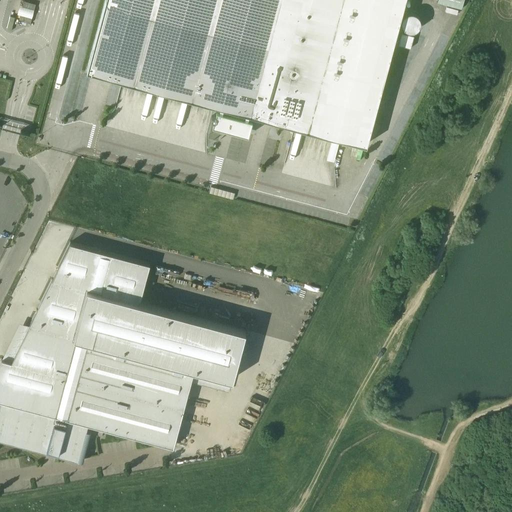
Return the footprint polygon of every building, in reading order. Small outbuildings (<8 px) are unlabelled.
[(105,0),(87,70),(220,105),(224,106),(246,112),(250,113),(366,144),(404,0),(105,0)] [(437,0),(437,2),(461,9),(463,0),(437,0)] [(19,20),(30,23),(36,4),(24,1),(19,20)] [(401,32),(398,45),(411,48),(414,35),(401,32)] [(224,106),(220,105),(219,111),(216,111),(215,114),(214,116),(212,115),(211,120),(213,120),(213,122),(212,126),(248,135),(252,120),(248,119),(250,113),(246,112),(244,118),(222,112),(224,106)] [(150,263),(70,242),(11,361),(1,358),(0,360),(0,437),(48,450),(48,449),(57,451),(57,452),(83,459),(91,431),(87,430),(88,424),(173,447),(191,381),(228,391),(231,379),(232,380),(246,330),(140,302),(150,263)]
